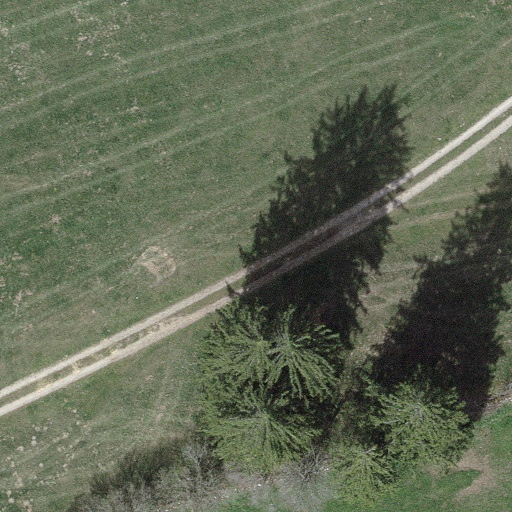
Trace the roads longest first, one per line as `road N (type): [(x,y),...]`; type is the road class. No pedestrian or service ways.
road 1 (track): [(511,113),(435,172),(231,301),(117,353)]
road 2 (track): [(117,353),(0,408)]
